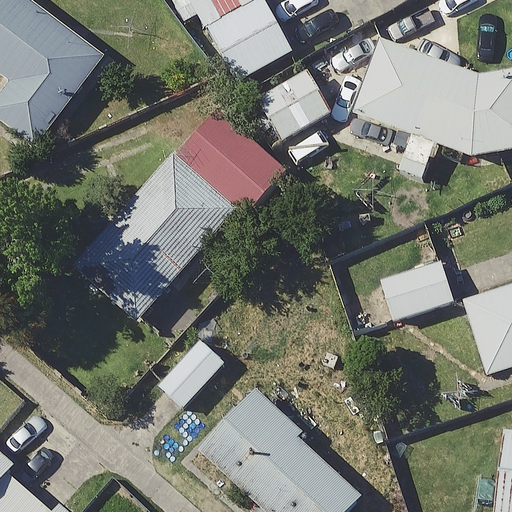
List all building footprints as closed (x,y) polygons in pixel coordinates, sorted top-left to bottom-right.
[(115,66),(27,0),(0,0),(0,75),(24,93),(2,123),(47,157),(115,66)] [(302,58),(268,0),(195,0),(248,89),(302,58)] [(511,74),(487,81),(392,48),(366,123),(419,142),(407,177),(434,187),(445,153),(483,166),(511,161),(511,74)] [(343,123),(317,74),(265,101),(291,151),(343,123)] [(309,184),(234,114),(85,273),(148,331),(231,242),(244,253),(309,184)] [(462,311),(448,266),(388,285),(402,329),(462,311)] [(511,382),(511,295),(473,308),(499,386),(511,382)] [(234,370),(209,346),(165,391),(191,416),(234,370)] [(308,438),(262,395),(206,455),(267,511),(370,511),(373,508),(304,443),(308,438)] [(0,511),(69,511),(18,472),(22,467),(0,450),(0,511)]
